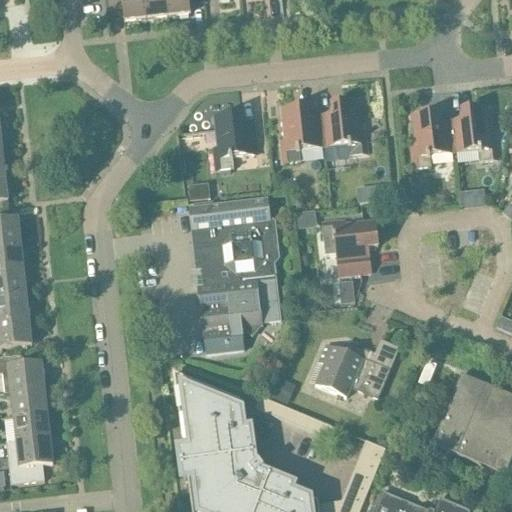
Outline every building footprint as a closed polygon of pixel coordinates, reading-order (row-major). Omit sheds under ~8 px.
[(124,24),(147,22),(144,0),(108,0),(110,14),(123,12),(124,24)] [(144,0),(147,22),(169,19),(166,0),(144,0)] [(166,0),(169,19),(191,17),(188,0),(166,0)] [(332,118),(320,119),(324,150),(348,147),(349,159),(368,157),(365,134),(360,134),(357,105),(331,108),(332,118)] [(324,150),(320,119),(309,120),(308,110),(282,113),(285,142),(280,143),(283,166),(301,164),(300,152),(324,150)] [(463,123),(451,125),(454,155),(478,152),(479,164),(498,162),(496,139),(491,140),(488,111),(462,113),(463,123)] [(454,155),(451,125),(439,126),(438,116),(412,119),(415,148),(410,149),(413,173),(431,171),(430,158),(454,155)] [(257,157),(256,146),(254,126),(241,128),(240,118),(214,120),(218,150),(213,150),(216,174),(234,172),(232,160),(257,157)] [(419,188),(406,189),(409,215),(409,216),(422,214),(419,188)] [(267,202),(190,212),(196,273),(201,272),(203,290),(198,291),(203,336),(206,359),(245,354),(242,332),(253,340),(261,329),(262,329),(262,327),(280,325),(276,282),(274,267),(279,261),(275,225),(269,221),(267,202)] [(511,207),(510,206),(502,216),(510,222),(511,219),(511,207)] [(18,223),(0,224),(0,250),(21,249),(18,223)] [(337,258),(338,267),(339,280),(370,276),(368,251),(378,250),(375,224),(346,228),(345,223),(321,225),(324,259),(337,258)] [(21,249),(0,250),(0,276),(24,274),(21,249)] [(24,274),(0,276),(0,301),(26,298),(24,274)] [(352,285),(339,286),(341,308),(355,307),(352,285)] [(0,326),(29,323),(26,298),(0,301),(0,326)] [(29,323),(0,326),(0,351),(32,348),(29,323)] [(338,353),(326,348),(318,365),(324,367),(315,388),(348,402),(353,391),(378,401),(399,351),(381,344),(376,358),(341,343),(338,353)] [(5,396),(11,396),(45,392),(42,367),(22,369),(21,359),(0,361),(0,376),(2,376),(5,396)] [(432,447),(506,478),(511,464),(511,399),(461,378),(432,447)] [(182,397),(177,398),(179,410),(177,410),(178,413),(179,414),(184,452),(179,453),(180,457),(181,457),(181,454),(190,453),(194,480),(185,481),(184,479),(183,479),(183,483),(188,482),(192,511),(290,511),(289,502),(291,496),(296,498),(296,497),(291,495),(293,491),(294,491),(295,490),(260,476),(265,473),(259,465),(255,469),(252,450),(250,432),(249,432),(249,433),(244,434),(240,405),(185,382),(184,385),(187,386),(182,397)] [(278,401),(288,404),(293,388),(283,384),(278,401)] [(45,392),(11,396),(14,421),(47,417),(45,392)] [(255,412),(333,445),(338,433),(260,400),(255,412)] [(50,442),(47,417),(14,421),(17,446),(50,442)] [(50,442),(17,446),(7,447),(11,488),(45,485),(43,469),(53,468),(50,442)] [(341,504),(319,507),(319,511),(361,511),(385,452),(366,444),(364,448),(364,450),(341,504)] [(424,511),(382,495),(375,511),(424,511)] [(466,511),(441,501),(436,511),(466,511)]
